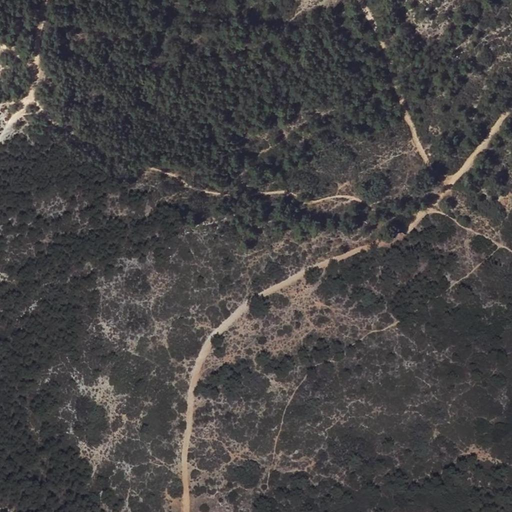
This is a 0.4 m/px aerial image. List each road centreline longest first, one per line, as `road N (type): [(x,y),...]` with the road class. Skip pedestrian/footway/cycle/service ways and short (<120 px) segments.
road 1 (track): [(454,179),(386,242),(253,300),(221,329),(188,399),(185,511)]
road 2 (track): [(511,103),(474,162),(454,179),(434,171),(362,0)]
road 3 (track): [(45,0),(30,88),(0,139)]
